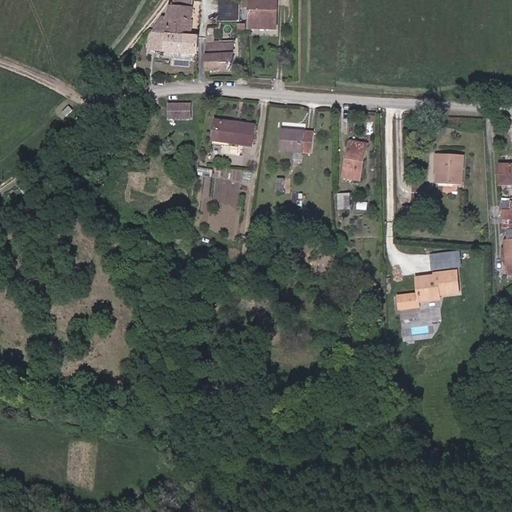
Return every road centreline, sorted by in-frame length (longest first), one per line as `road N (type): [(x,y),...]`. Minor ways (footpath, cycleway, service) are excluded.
road 1 (unclassified): [(511,112),(193,88),(119,96)]
road 2 (track): [(0,190),(119,96),(125,57),(171,0)]
